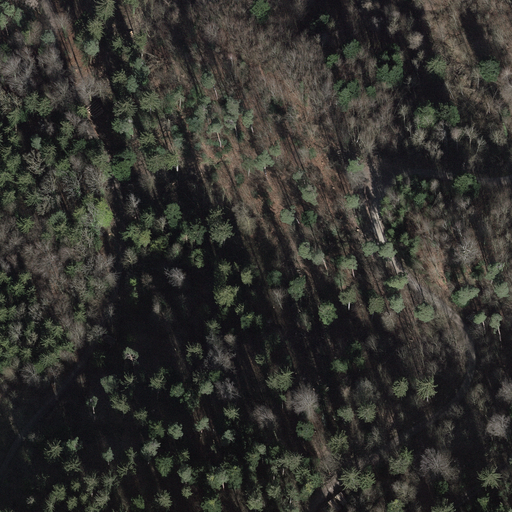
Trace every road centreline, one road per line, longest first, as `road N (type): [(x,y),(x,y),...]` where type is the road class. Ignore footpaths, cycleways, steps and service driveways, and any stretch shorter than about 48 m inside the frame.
road 1 (track): [(316,511),(344,474),(458,401),(471,373),(471,345),(454,314),(410,282),(384,247),(379,187),(401,174),(511,177)]
road 2 (track): [(0,478),(21,438),(80,368),(109,312),(123,257),(121,193),(59,70),(45,0)]
